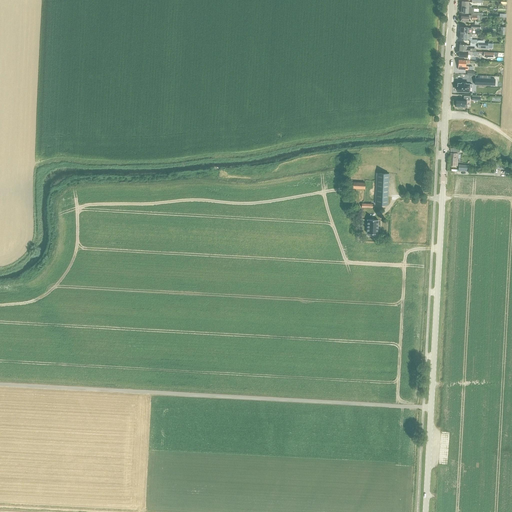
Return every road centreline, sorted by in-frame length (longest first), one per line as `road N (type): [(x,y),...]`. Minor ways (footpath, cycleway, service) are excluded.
road 1 (unclassified): [(431,407),(0,385)]
road 2 (secondary): [(431,407),(451,0)]
